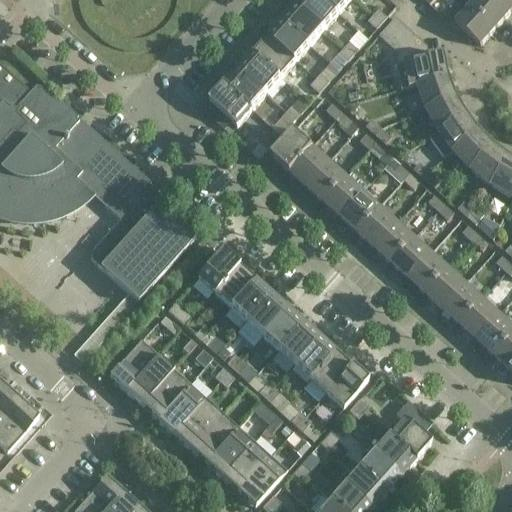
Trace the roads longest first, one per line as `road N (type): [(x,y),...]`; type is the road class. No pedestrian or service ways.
road 1 (residential): [(511,453),(473,409),(135,115)]
road 2 (residential): [(10,511),(89,418),(87,406),(0,326)]
road 3 (residential): [(135,115),(23,15),(37,0)]
road 4 (residential): [(135,115),(234,0)]
